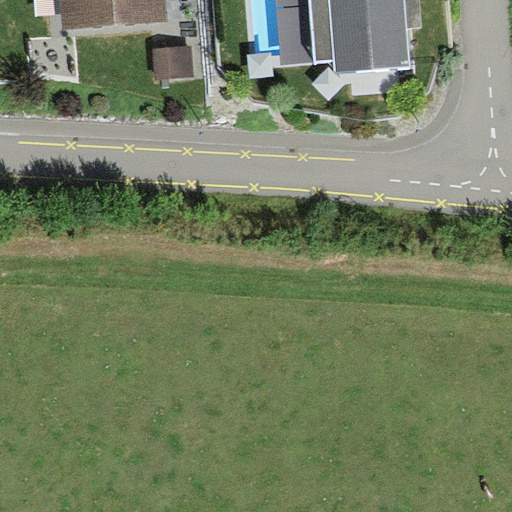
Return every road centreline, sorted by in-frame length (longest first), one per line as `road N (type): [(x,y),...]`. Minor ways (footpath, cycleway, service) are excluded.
road 1 (residential): [(0,156),(494,187)]
road 2 (residential): [(494,187),(482,0)]
